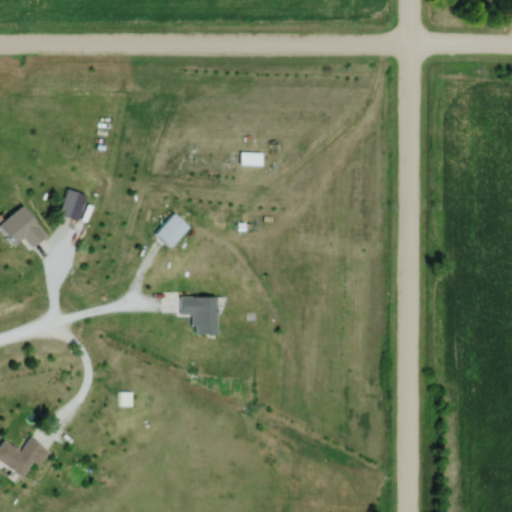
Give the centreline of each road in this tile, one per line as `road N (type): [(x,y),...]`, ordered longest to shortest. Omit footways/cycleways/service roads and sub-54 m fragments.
road 1 (residential): [(407,511),(408,0)]
road 2 (residential): [(511,42),(0,42)]
